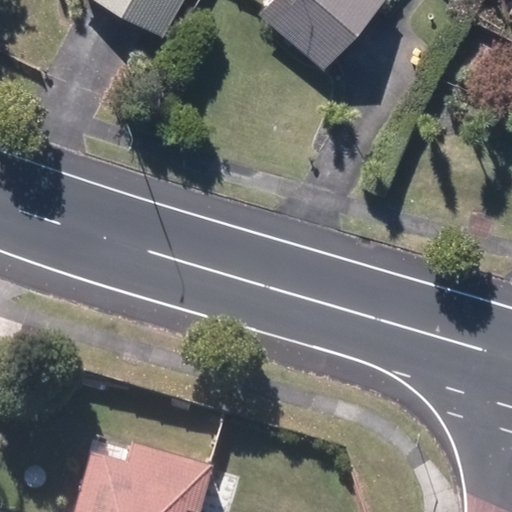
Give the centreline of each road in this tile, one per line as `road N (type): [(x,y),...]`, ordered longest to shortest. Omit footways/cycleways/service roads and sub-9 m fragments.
road 1 (tertiary): [(0,202),(510,360)]
road 2 (residential): [(483,511),(510,360)]
